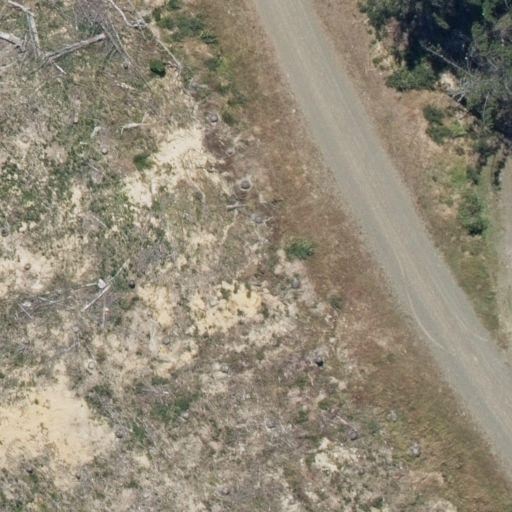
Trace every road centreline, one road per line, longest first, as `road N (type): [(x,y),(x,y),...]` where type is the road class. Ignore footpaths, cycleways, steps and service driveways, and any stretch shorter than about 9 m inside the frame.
road 1 (track): [(511,383),(457,315),(306,0)]
road 2 (track): [(457,315),(491,0)]
